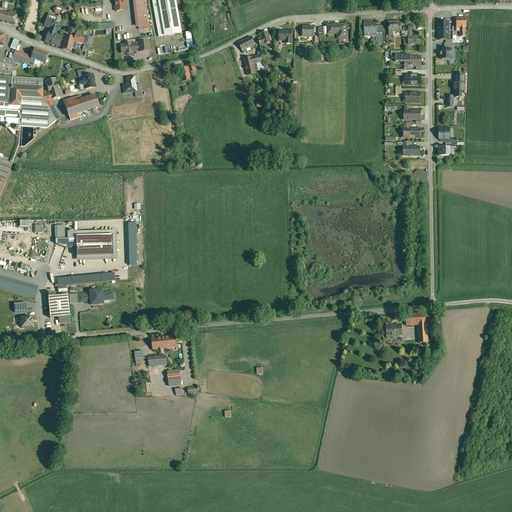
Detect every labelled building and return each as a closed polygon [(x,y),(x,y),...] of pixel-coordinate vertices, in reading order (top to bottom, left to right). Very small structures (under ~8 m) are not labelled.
[(114,0),(116,11),(125,10),(123,0),(114,0)] [(145,0),(133,0),(136,21),(138,21),(138,27),(149,26),(145,0)] [(152,0),(159,37),(181,33),(175,0),(152,0)] [(0,11),(0,22),(14,25),(17,15),(0,11)] [(58,17),(48,14),(46,19),(60,24),(62,17),(58,15),(58,17)] [(467,18),(456,19),(456,28),(465,27),(467,27),(467,18)] [(60,24),(46,19),(43,26),(50,29),(57,31),(59,32),(61,28),(59,27),(60,24)] [(437,40),(449,40),(448,21),(437,21),(437,40)] [(399,22),(388,22),(389,32),(400,32),(399,22)] [(371,24),(364,24),(365,37),(372,36),(376,36),(376,26),(376,23),(370,23),(371,24)] [(346,25),(327,26),(327,34),(338,34),(338,39),(346,39),(346,25)] [(385,26),(376,26),(376,36),(372,36),(372,37),(375,37),(375,43),(385,43),(385,26)] [(414,26),(408,26),(408,45),(422,45),(422,36),(412,36),(412,30),(414,30),(414,26)] [(313,28),(307,27),(303,27),(302,36),(313,37),(314,27),(313,27),(313,28)] [(57,31),(50,29),(48,32),(45,42),(59,47),(63,37),(55,34),(57,33),(57,31)] [(285,32),(279,32),(279,41),(287,41),(286,44),(292,44),(292,41),(292,31),(288,31),(288,32),(285,32)] [(267,32),(258,35),(260,39),(259,39),(259,41),(260,44),(261,45),(271,42),(267,32)] [(84,36),(75,34),(74,38),(73,42),(74,42),(82,44),(84,36)] [(74,38),(65,36),(61,49),(71,52),(74,42),(73,42),(74,38)] [(251,37),(239,43),(242,51),(255,45),(251,37)] [(14,39),(10,47),(16,49),(19,41),(14,39)] [(148,42),(139,43),(140,52),(149,51),(148,42)] [(131,43),(126,44),(126,45),(121,45),(122,53),(127,53),(127,54),(132,53),(132,52),(136,52),(136,44),(131,44),(131,43)] [(48,54),(34,48),(31,58),(35,59),(35,60),(45,63),(48,54)] [(439,60),(451,60),(451,49),(439,49),(439,60)] [(27,55),(15,50),(12,58),(24,63),(27,55)] [(251,57),(253,65),(263,63),(261,55),(251,57)] [(404,55),(399,55),(399,59),(408,59),(408,66),(421,66),(421,57),(411,57),(405,57),(404,57),(404,55)] [(1,58),(0,57),(0,70),(12,72),(12,59),(1,58)] [(251,57),(244,59),(248,76),(256,74),(255,71),(253,65),(251,57)] [(193,63),(188,65),(192,75),(193,75),(194,76),(197,75),(195,71),(196,71),(193,63)] [(263,63),(253,65),(255,71),(264,69),(264,67),(263,63)] [(188,68),(178,70),(180,83),(183,82),(183,84),(185,83),(185,82),(190,81),(188,68)] [(86,76),(85,69),(77,71),(79,78),(81,77),(86,76)] [(86,76),(81,77),(84,92),(95,90),(93,75),(86,76)] [(421,75),(406,75),(405,80),(407,80),(407,85),(405,85),(417,85),(420,85),(421,85),(421,75)] [(464,75),(456,75),(456,82),(455,82),(454,91),(455,91),(455,97),(460,98),(460,91),(464,91),(465,82),(464,82),(464,75)] [(43,79),(12,77),(11,78),(0,76),(0,117),(6,118),(6,122),(12,129),(19,130),(20,126),(47,128),(56,121),(49,109),(45,101),(43,99),(42,99),(43,79)] [(136,77),(125,79),(126,86),(123,86),(124,97),(138,95),(136,77)] [(55,79),(45,82),(48,94),(50,100),(51,100),(61,97),(55,79)] [(421,93),(405,93),(405,98),(407,98),(407,102),(405,102),(405,103),(416,103),(416,102),(420,102),(420,103),(421,103),(421,93)] [(73,98),(63,101),(68,117),(99,107),(95,95),(74,102),(73,98)] [(54,106),(51,100),(50,100),(45,101),(49,109),(54,106)] [(54,106),(49,109),(56,121),(60,119),(59,118),(61,116),(55,106),(54,106)] [(410,106),(404,106),(404,111),(404,114),(407,114),(407,120),(420,120),(420,111),(410,111),(410,106)] [(420,129),(410,129),(410,124),(404,124),(404,129),(404,132),(407,132),(407,138),(420,138),(420,129)] [(449,129),(439,129),(439,139),(442,139),(449,139),(449,129)] [(420,147),(409,148),(409,142),(404,142),(404,148),(403,148),(403,150),(406,150),(406,156),(420,156),(420,147)] [(445,146),(439,146),(439,156),(445,156),(449,156),(449,147),(445,147),(445,146)] [(0,194),(12,163),(0,158),(0,194)] [(42,226),(42,225),(36,225),(36,226),(34,226),(35,233),(37,233),(37,234),(38,234),(40,234),(41,233),(43,233),(43,226),(42,226)] [(116,231),(67,231),(67,240),(64,240),(64,226),(54,225),(55,244),(67,248),(77,248),(77,260),(116,260),(116,231)] [(114,274),(57,279),(58,290),(67,289),(66,286),(115,281),(114,274)] [(0,288),(35,298),(39,286),(0,275),(0,288)] [(88,294),(69,295),(70,304),(90,303),(90,306),(104,305),(103,302),(114,301),(114,292),(102,293),(102,289),(88,290),(88,294)] [(68,294),(48,296),(50,318),(59,317),(70,316),(68,294)] [(26,303),(14,304),(14,313),(27,312),(26,303)] [(425,313),(406,315),(406,326),(418,325),(419,343),(428,343),(427,324),(426,324),(425,313)] [(30,316),(20,317),(21,328),(31,327),(30,316)] [(401,325),(392,326),(386,326),(386,336),(402,335),(401,325)] [(175,337),(152,339),(153,349),(176,347),(175,337)] [(143,351),(135,352),(136,364),(144,363),(143,351)] [(166,356),(148,358),(149,367),(167,365),(166,356)] [(179,368),(167,370),(169,386),(181,385),(179,368)] [(393,374),(383,372),(381,379),(392,381),(393,374)]
